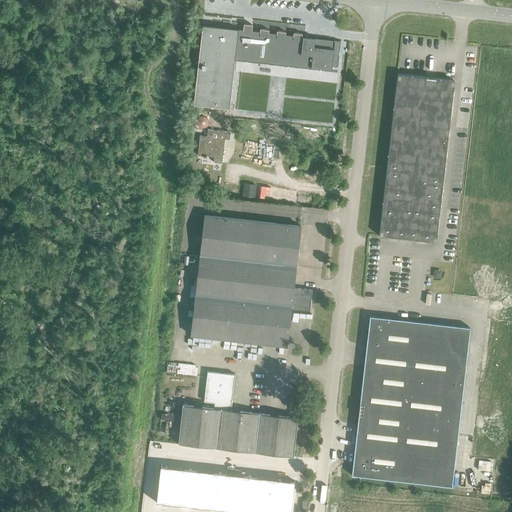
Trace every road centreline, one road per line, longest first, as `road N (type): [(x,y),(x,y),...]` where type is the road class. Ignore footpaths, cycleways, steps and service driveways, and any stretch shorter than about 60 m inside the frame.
road 1 (unclassified): [(315,511),(375,0)]
road 2 (unclassified): [(511,16),(377,0)]
